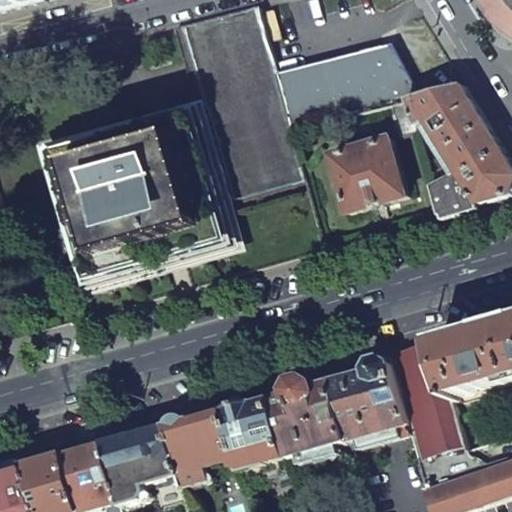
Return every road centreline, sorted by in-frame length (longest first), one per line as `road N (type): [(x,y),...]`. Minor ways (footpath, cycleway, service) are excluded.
road 1 (secondary): [(0,403),(511,262)]
road 2 (residential): [(185,0),(0,47)]
